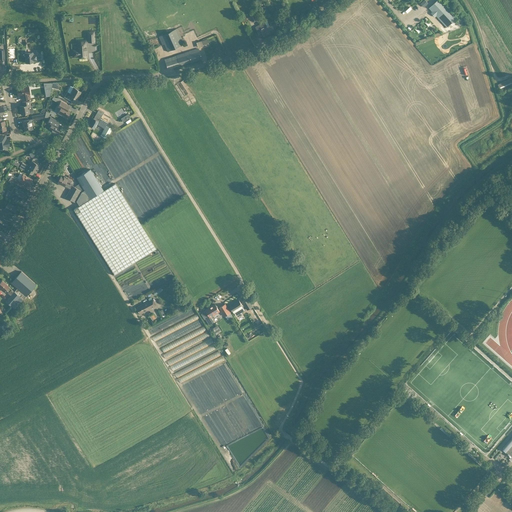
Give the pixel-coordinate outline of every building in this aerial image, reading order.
[(437,0),(431,6),(429,8),(432,12),(431,13),(435,17),(436,16),(447,27),(458,17),(442,0),(437,0)] [(265,22),(262,24),(264,27),(266,26),(269,34),(275,31),(273,26),(277,25),(274,18),(268,21),(265,22)] [(264,36),(269,34),(266,26),(264,27),(262,24),(262,23),(255,26),(260,35),(263,34),(264,36)] [(164,44),(167,52),(182,45),(184,44),(177,28),(159,36),(163,45),(164,44)] [(216,44),(222,41),(219,36),(214,38),(216,44)] [(211,44),(210,40),(199,43),(200,48),(211,44)] [(78,50),(72,51),(73,56),(79,56),(79,57),(86,57),(85,53),(87,53),(86,41),(81,42),(81,49),(78,49),(78,50)] [(167,69),(202,58),(199,49),(164,59),(167,69)] [(33,52),(25,53),(25,63),(34,62),(34,61),(38,61),(38,59),(42,59),(41,55),(37,55),(37,54),(33,54),(33,52)] [(511,78),(498,84),(499,87),(511,81),(511,78)] [(71,86),(67,92),(64,97),(72,101),(74,98),(77,99),(81,92),(78,90),(80,88),(74,84),(72,87),(71,86)] [(22,100),(27,99),(30,98),(30,94),(29,91),(29,86),(17,88),(18,96),(21,96),(22,100)] [(21,115),(26,114),(30,113),(34,113),(33,106),(30,106),(30,101),(22,102),(23,106),(20,106),(21,115)] [(58,113),(62,115),(66,118),(70,111),(68,109),(70,106),(61,101),(59,105),(57,107),(60,109),(58,113)] [(90,121),(89,124),(89,125),(94,128),(97,124),(104,129),(106,126),(108,123),(100,118),(102,115),(97,112),(93,118),(91,122),(90,121)] [(61,127),(58,125),(59,122),(51,117),(47,124),(51,126),(49,130),(57,134),(61,127)] [(24,124),(25,130),(32,129),(31,119),(22,121),(23,124),(24,124)] [(104,129),(101,135),(107,139),(110,133),(112,129),(108,127),(106,126),(104,129)] [(3,148),(7,147),(9,146),(8,142),(7,141),(5,142),(5,140),(5,139),(5,136),(4,136),(0,136),(0,149),(3,149),(3,148)] [(148,219),(187,196),(164,155),(146,165),(153,177),(148,180),(143,172),(147,171),(144,167),(129,175),(134,183),(134,184),(129,187),(148,219)] [(36,172),(40,165),(37,163),(38,161),(37,160),(34,158),(33,159),(32,161),(33,162),(30,167),(23,162),(20,168),(33,175),(35,171),(36,172)] [(66,197),(70,199),(75,202),(76,201),(79,205),(103,190),(90,169),(76,177),(80,183),(74,187),(72,186),(73,184),(71,182),(71,181),(68,179),(68,178),(65,176),(63,178),(60,177),(57,182),(64,186),(64,185),(70,189),(66,197)] [(24,183),(24,184),(29,186),(32,179),(28,177),(23,174),(19,181),(24,183)] [(19,180),(11,176),(9,180),(17,184),(19,180)] [(114,275),(156,249),(115,183),(74,209),(114,275)] [(8,190),(5,196),(8,198),(8,197),(11,199),(12,200),(16,202),(18,199),(21,200),(25,193),(20,191),(18,190),(16,188),(14,187),(11,192),(8,190)] [(0,212),(9,216),(10,213),(13,214),(17,207),(13,205),(8,202),(4,209),(2,208),(0,212)] [(9,216),(0,212),(0,211),(0,225),(5,228),(9,221),(7,220),(9,216)] [(36,285),(25,275),(21,271),(11,283),(17,288),(14,292),(8,286),(9,286),(2,280),(0,282),(0,287),(4,291),(5,290),(5,291),(6,290),(9,292),(8,293),(11,296),(6,301),(9,305),(15,309),(36,285)] [(248,297),(242,301),(243,302),(245,305),(247,310),(253,306),(252,303),(248,297)] [(149,299),(150,301),(138,307),(141,313),(157,305),(153,299),(152,299),(151,298),(149,298),(149,299)] [(239,299),(229,305),(230,306),(233,311),(234,313),(235,315),(241,311),(241,312),(245,310),(243,307),(243,306),(241,303),(239,299)] [(205,309),(210,317),(220,311),(215,303),(205,309)] [(225,304),(220,307),(225,316),(226,316),(231,313),(231,312),(228,308),(225,304)] [(214,340),(169,360),(171,365),(216,345),(214,340)] [(221,352),(195,364),(197,368),(223,356),(221,352)] [(452,440),(453,438),(454,437),(441,427),(440,428),(439,429),(452,440)] [(511,438),(502,449),(511,457),(511,438)] [(398,508),(402,504),(383,487),(379,491),(398,508)]
